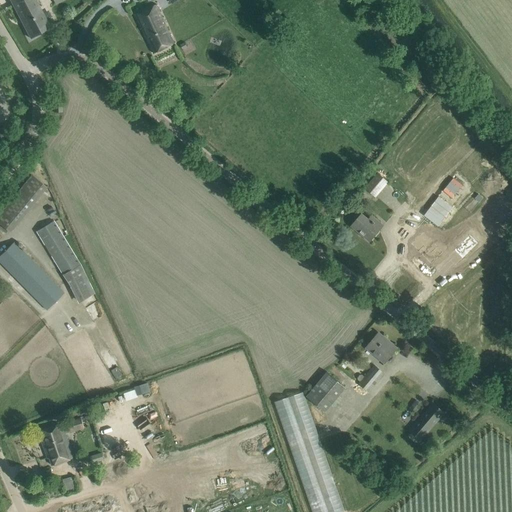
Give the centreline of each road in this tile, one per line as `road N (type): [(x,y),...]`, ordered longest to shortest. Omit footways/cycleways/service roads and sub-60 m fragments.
road 1 (unclassified): [(511,412),(91,56),(77,48),(25,71)]
road 2 (unknown): [(32,511),(136,478),(143,447),(132,435),(119,436)]
